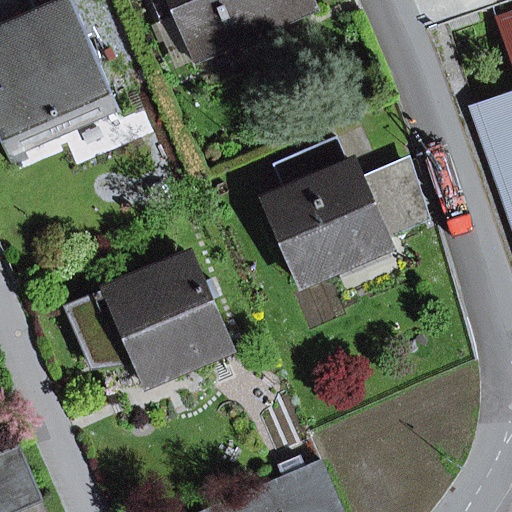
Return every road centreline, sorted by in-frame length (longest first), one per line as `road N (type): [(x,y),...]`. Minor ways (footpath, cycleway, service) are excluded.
road 1 (residential): [(380,0),(477,267),(511,389)]
road 2 (residential): [(85,511),(0,307)]
